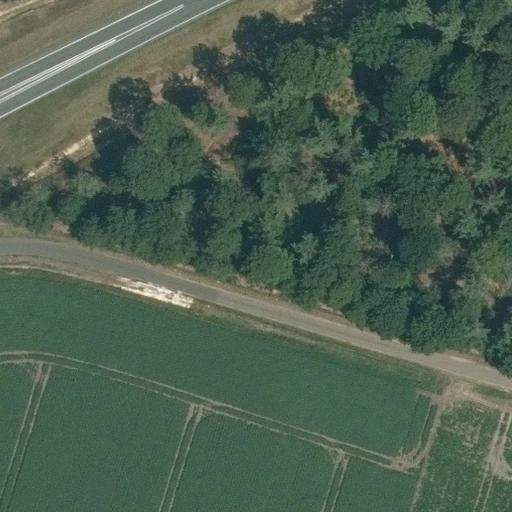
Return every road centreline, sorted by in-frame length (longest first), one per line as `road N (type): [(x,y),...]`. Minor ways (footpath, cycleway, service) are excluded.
road 1 (unclassified): [(0,247),(74,255),(511,384)]
road 2 (track): [(299,45),(511,119)]
road 3 (trunk): [(0,109),(181,7)]
road 4 (trunk): [(0,87),(181,7)]
